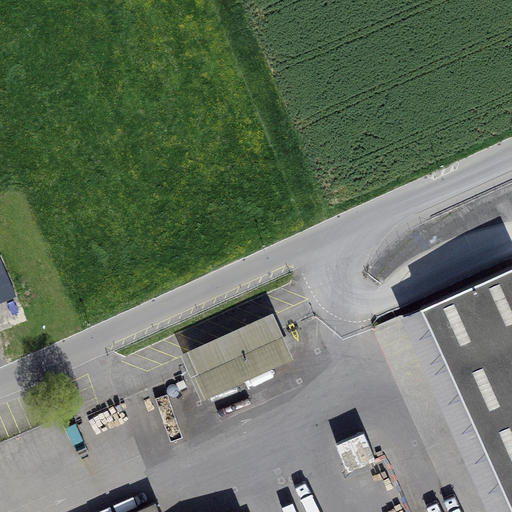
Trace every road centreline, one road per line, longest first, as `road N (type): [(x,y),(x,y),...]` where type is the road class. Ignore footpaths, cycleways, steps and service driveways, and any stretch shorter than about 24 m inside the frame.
road 1 (unclassified): [(511,152),(0,381)]
road 2 (unknown): [(61,511),(390,372)]
road 3 (unknown): [(356,294),(511,245)]
